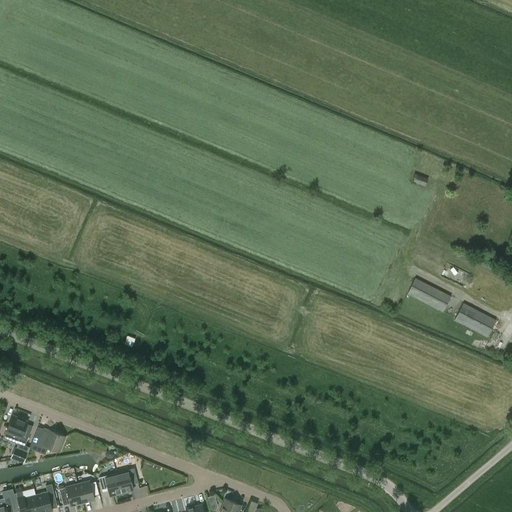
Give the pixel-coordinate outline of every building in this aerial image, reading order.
[(425,186),(428,179),(414,174),(411,180),(425,186)] [(415,278),(407,294),(442,312),(450,296),(415,278)] [(487,337),(496,320),(463,303),(454,320),(487,337)] [(12,416),(3,440),(18,445),(13,460),(23,464),(28,450),(25,448),(33,426),(28,424),(28,422),(12,416)] [(43,430),(37,446),(43,448),(44,446),(59,452),(65,436),(49,430),(49,432),(43,430)] [(125,472),(113,475),(118,493),(130,490),(128,484),(138,482),(134,468),(125,470),(125,472)] [(106,475),(99,477),(100,482),(106,480),(110,495),(118,493),(113,475),(106,476),(106,475)] [(89,481),(78,484),(79,488),(83,503),(94,500),(89,481)] [(46,492),(35,495),(38,511),(43,511),(51,510),(50,503),(56,501),(51,484),(45,485),(46,492)] [(78,484),(59,489),(61,496),(66,494),(69,504),(69,506),(83,503),(79,488),(78,484)] [(15,489),(14,489),(19,511),(38,511),(35,495),(23,498),(21,487),(16,488),(15,489)] [(210,495),(212,510),(219,509),(217,494),(210,495)] [(4,498),(6,505),(0,506),(0,511),(12,511),(13,511),(10,496),(4,498)] [(237,511),(241,505),(225,498),(219,511),(237,511)]
